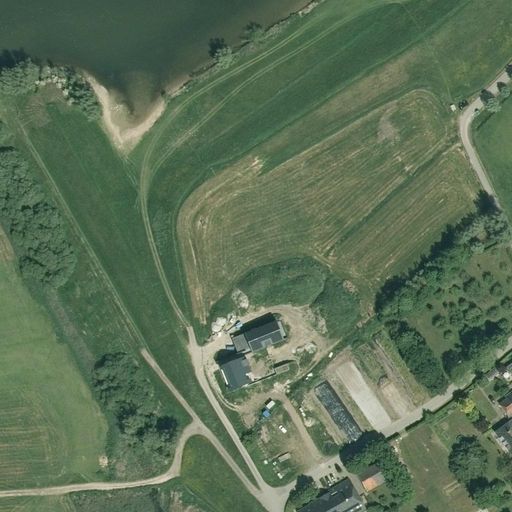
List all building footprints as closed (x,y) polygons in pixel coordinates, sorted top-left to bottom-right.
[(321,301),(302,316),(313,329),(331,315),(321,301)] [(232,363),(220,368),(220,369),(222,369),(230,390),(229,391),(229,392),(250,383),(250,382),(248,383),(245,375),(250,372),(245,358),(244,356),(251,354),(284,341),(283,339),(282,339),(276,323),(276,322),(244,334),(244,335),(245,335),(251,349),(230,357),(232,363)] [(361,362),(366,366),(371,361),(365,356),(361,362)] [(287,364),(274,369),(277,376),(290,370),(287,364)] [(495,370),(486,377),(489,380),(497,373),(495,370)] [(347,391),(353,403),(369,394),(363,382),(347,391)] [(511,392),(505,398),(506,400),(501,404),(510,416),(509,422),(495,433),(504,446),(511,439),(511,437),(511,436),(511,434),(511,392)] [(355,427),(341,434),(347,446),(362,439),(355,427)] [(389,479),(380,463),(358,475),(367,491),(389,479)] [(359,511),(365,509),(349,480),(329,492),(330,493),(328,495),(337,511),(359,511)] [(337,511),(328,495),(310,506),(310,507),(300,511),(337,511)]
